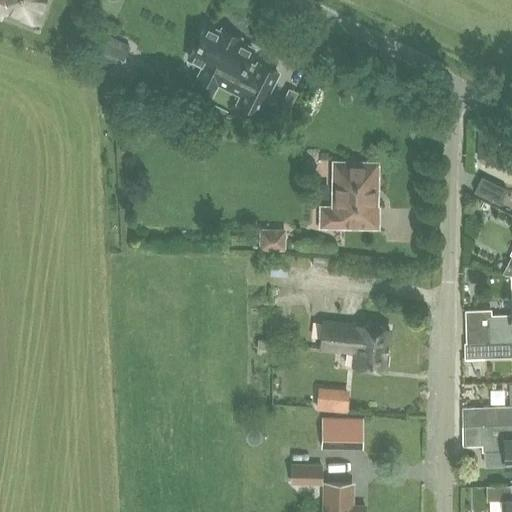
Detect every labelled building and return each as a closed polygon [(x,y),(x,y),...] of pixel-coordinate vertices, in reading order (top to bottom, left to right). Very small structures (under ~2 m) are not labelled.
[(41,21),(48,0),(0,0),(0,14),(3,7),(41,21)] [(252,49),(237,41),(239,37),(222,29),(220,32),(205,25),(189,57),(204,65),(198,77),(215,86),(217,82),(241,94),(237,102),(257,113),(277,73),(257,62),(255,66),(246,61),(252,49)] [(123,59),(129,46),(109,37),(103,49),(105,50),(104,54),(111,58),(113,54),(123,59)] [(297,92),(288,87),(281,103),(290,107),(297,92)] [(212,104),(209,111),(224,116),(227,111),(212,104)] [(474,139),(473,158),(494,159),(495,140),(496,135),(496,128),(482,128),(475,127),(474,139)] [(377,227),(378,208),(378,207),(376,207),(377,162),(333,161),(332,207),(320,206),(320,226),(377,227)] [(481,176),(474,191),(499,203),(506,188),(481,176)] [(256,228),(256,250),(284,251),(284,229),(256,228)] [(502,273),(511,275),(511,253),(511,254),(502,273)] [(313,255),(312,265),(326,266),(327,256),(313,255)] [(511,296),(511,298),(511,314),(490,315),(490,310),(464,311),(466,342),(483,341),(511,340),(511,296)] [(322,320),(319,347),(355,351),(354,366),(384,369),(389,327),(322,320)] [(511,340),(483,341),(484,357),(511,356),(511,340)] [(328,392),(318,391),(316,407),(326,408),(328,392)] [(511,405),(462,407),(462,425),(510,424),(511,423),(511,405)] [(362,419),(343,419),(322,419),(322,447),(342,447),(362,447),(362,419)] [(511,437),(510,437),(510,424),(462,425),(462,445),(481,445),(481,451),(505,450),(505,464),(511,464),(511,437)] [(289,463),(289,483),(321,484),(321,464),(289,463)] [(322,505),(322,511),(364,511),(365,506),(351,506),(351,482),(325,482),(324,505),(322,505)]
